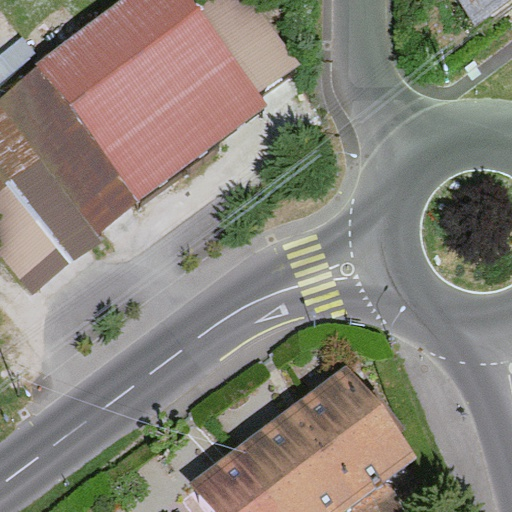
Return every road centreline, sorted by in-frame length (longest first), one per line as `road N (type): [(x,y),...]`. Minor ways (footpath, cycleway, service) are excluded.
road 1 (secondary): [(0,489),(242,308),(385,265)]
road 2 (unclassified): [(414,157),(373,91),(363,0)]
road 3 (secondary): [(385,265),(400,295),(430,323),(462,336),(506,336)]
